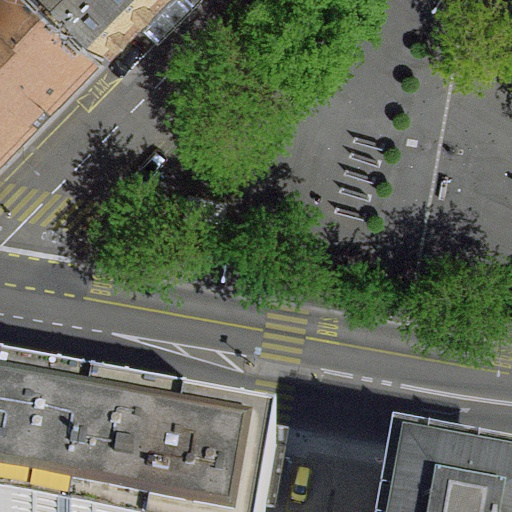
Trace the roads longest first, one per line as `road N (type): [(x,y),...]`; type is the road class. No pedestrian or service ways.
road 1 (residential): [(263,0),(0,279)]
road 2 (tertiary): [(0,310),(361,378)]
road 3 (tertiary): [(361,378),(511,403)]
road 4 (residential): [(361,378),(336,511)]
